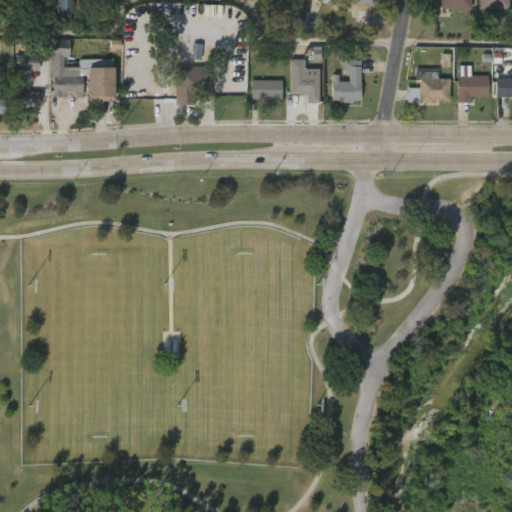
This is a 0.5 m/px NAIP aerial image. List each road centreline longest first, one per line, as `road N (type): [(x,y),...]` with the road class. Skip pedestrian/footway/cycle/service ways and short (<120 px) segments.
road 1 (secondary): [(511,135),(194,133),(0,144)]
road 2 (secondary): [(0,168),(511,162)]
road 3 (residential): [(370,162),(407,0)]
